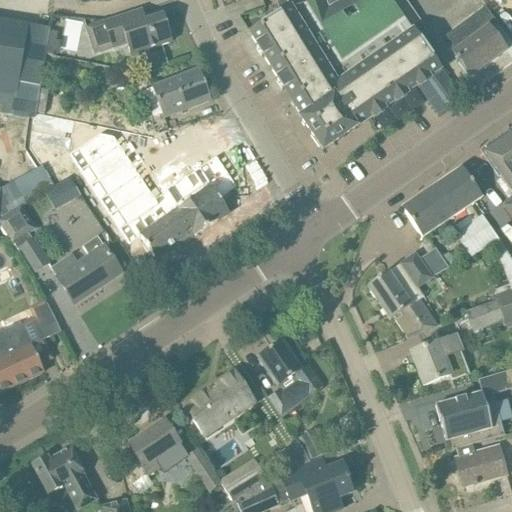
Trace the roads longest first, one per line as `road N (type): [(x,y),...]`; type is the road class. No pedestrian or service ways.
road 1 (tertiary): [(0,438),(296,247)]
road 2 (residential): [(296,247),(413,511)]
road 3 (unclassified): [(189,0),(318,231)]
road 4 (tertiary): [(318,231),(511,98)]
